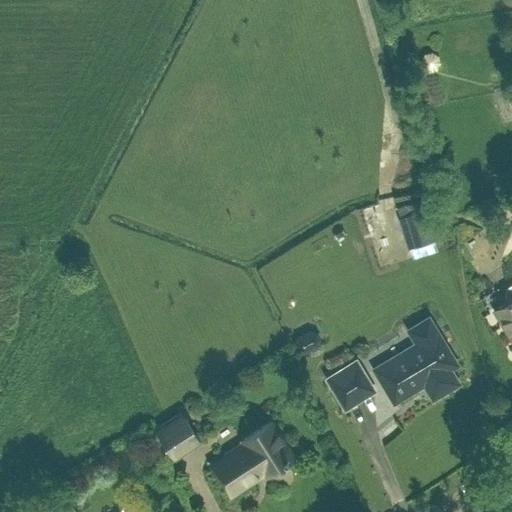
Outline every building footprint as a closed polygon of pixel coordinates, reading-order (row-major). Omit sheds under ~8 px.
[(445,66),(440,51),(425,56),(430,71),(445,66)] [(432,100),(426,80),(410,84),(416,104),(432,100)] [(511,82),(494,89),(505,121),(511,118),(511,82)] [(438,251),(423,201),(398,208),(413,259),(438,251)] [(511,283),(500,290),(507,301),(492,309),(511,342),(511,283)] [(431,396),(438,392),(456,381),(447,367),(454,363),(427,318),(408,329),(416,343),(374,368),(393,400),(416,386),(423,382),(431,396)] [(322,337),(317,328),(306,329),(295,336),(293,344),(296,351),(305,353),(319,346),(322,337)] [(375,390),(356,358),(324,377),(344,409),(375,390)] [(198,440),(180,411),(153,429),(172,457),(198,440)] [(292,457),(269,421),(242,439),(244,442),(210,465),(228,493),(263,470),(265,474),(292,457)]
